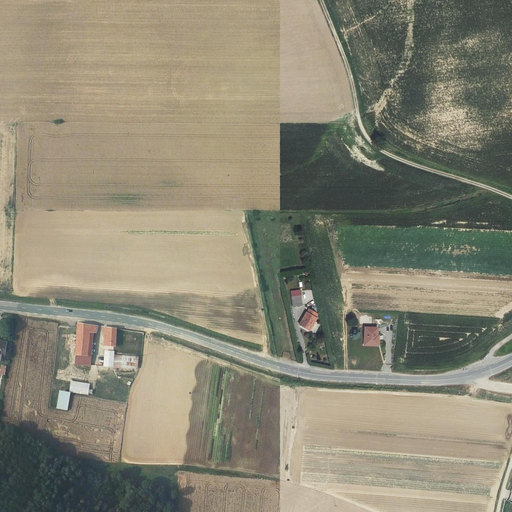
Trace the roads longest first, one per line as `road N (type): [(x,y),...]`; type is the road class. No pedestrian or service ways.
road 1 (tertiary): [(0,306),(125,321),(318,375),(452,379),(511,361)]
road 2 (track): [(318,0),(374,148),(511,196)]
